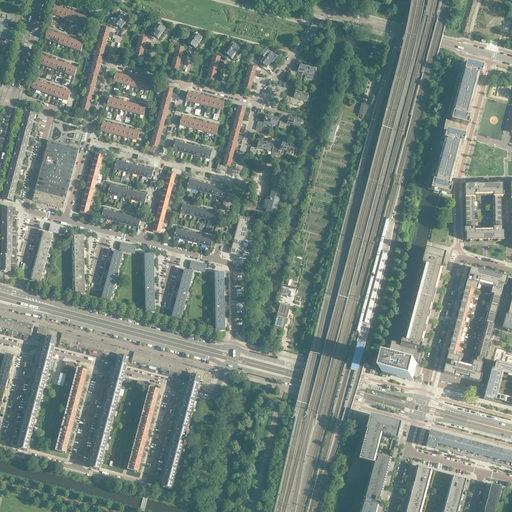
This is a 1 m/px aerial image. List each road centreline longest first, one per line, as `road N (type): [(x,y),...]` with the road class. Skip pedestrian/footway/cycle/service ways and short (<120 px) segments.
road 1 (secondary): [(231,347),(0,287)]
road 2 (secondary): [(0,305),(227,366)]
road 3 (secondary): [(420,398),(231,347)]
road 4 (secondary): [(227,366),(415,416)]
road 5 (unclassified): [(511,60),(325,11)]
road 6 (residential): [(75,467),(147,485),(174,384)]
road 7 (residential): [(27,346),(7,447),(75,467)]
road 8 (residential): [(184,82),(140,240)]
road 9 (residential): [(422,390),(456,259),(463,257)]
road 10 (residential): [(216,260),(248,131)]
